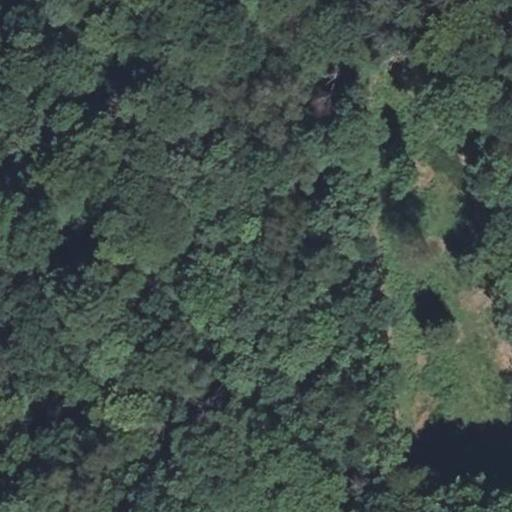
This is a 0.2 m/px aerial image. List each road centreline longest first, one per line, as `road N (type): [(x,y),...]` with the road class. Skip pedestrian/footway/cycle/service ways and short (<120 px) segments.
road 1 (track): [(319,511),(242,436),(0,131)]
road 2 (track): [(464,511),(394,479),(341,511)]
